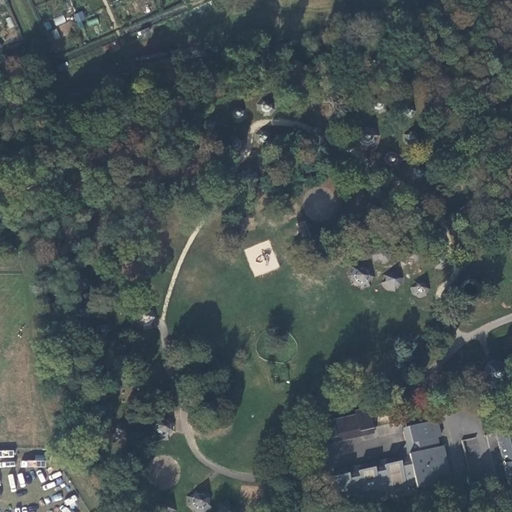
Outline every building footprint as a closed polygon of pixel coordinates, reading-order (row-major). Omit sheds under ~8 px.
[(82,11),(74,15),(78,22),(85,19),(82,11)] [(373,112),(381,114),(388,110),(390,102),(386,96),(378,94),(371,97),(369,105),(373,112)] [(260,112),(266,116),(273,114),(277,109),(275,101),(269,97),(262,99),(258,105),(260,112)] [(401,116),(408,119),(415,117),(418,110),(415,103),(409,100),(402,103),(399,109),(401,116)] [(231,119),(236,123),(244,122),(248,117),(247,109),(242,105),(234,106),(230,111),(231,119)] [(203,132),(209,135),(216,134),(220,128),(218,121),(212,117),(205,119),(201,125),(203,132)] [(360,147),(370,150),(379,145),(382,136),(377,127),(367,123),(358,128),(355,138),(360,147)] [(406,142),(412,146),(419,145),(424,139),(423,132),(417,127),(409,128),(405,134),(406,142)] [(258,142),(263,146),(271,146),(275,140),(274,133),(269,128),(261,129),(257,135),(258,142)] [(226,151),(233,156),(241,154),(246,148),(245,139),(238,134),(229,135),(224,142),(226,151)] [(384,166),(391,170),(399,167),(403,160),(401,152),(393,148),(386,151),(382,158),(384,166)] [(415,179),(422,180),(428,175),(429,168),(424,163),(417,162),(411,167),(411,174),(415,179)] [(239,186),(248,191),(258,189),(263,180),(261,170),(252,165),(242,168),(237,177),(239,186)] [(404,255),(408,261),(416,262),(422,257),(423,249),(418,243),(410,243),(404,248),(404,255)] [(376,263),(384,265),(390,261),(392,254),(388,247),(380,246),(374,250),(372,257),(376,263)] [(435,266),(442,268),(449,263),(450,256),(445,250),(438,248),(432,253),(430,260),(435,266)] [(110,272),(111,278),(118,272),(120,264),(115,266),(111,262),(114,258),(106,256),(100,261),(98,269),(103,276),(107,270),(110,272)] [(352,285),(361,289),(371,285),(375,275),(371,266),(361,262),(352,266),(348,275),(352,285)] [(383,282),(389,289),(397,289),(404,284),(404,275),(399,269),(390,268),(384,274),(383,282)] [(79,289),(85,293),(93,292),(90,289),(93,284),(96,286),(96,279),(92,275),(84,276),(85,280),(83,283),(79,281),(79,289)] [(413,295),(420,298),(427,296),(431,289),(428,282),(422,279),(415,281),(411,288),(413,295)] [(479,294),(479,291),(479,289),(478,287),(477,285),(475,283),(473,282),(470,282),(468,283),(466,284),(464,285),(463,287),(462,290),(463,292),(463,295),(465,296),(467,298),(469,299),(471,299),(474,298),(476,297),(478,296),(479,294)] [(114,297),(111,296),(113,303),(120,306),(126,303),(129,297),(126,291),(120,288),(113,291),(116,293),(114,297)] [(82,317),(81,321),(89,318),(91,312),(88,304),(85,308),(81,306),(81,302),(75,306),(72,312),(74,319),(77,315),(82,317)] [(142,324),(141,329),(147,330),(153,328),(150,324),(154,318),(158,317),(154,315),(152,309),(156,306),(151,303),(145,302),(145,306),(138,308),(136,306),(132,314),(133,323),(136,321),(142,324)] [(102,341),(109,341),(115,336),(111,336),(111,330),(115,329),(111,324),(103,323),(98,327),(101,328),(101,333),(97,334),(102,341)] [(481,381),(490,388),(500,387),(507,379),(506,368),(498,361),(487,362),(480,371),(481,381)] [(109,380),(116,385),(121,384),(125,377),(121,377),(121,373),(125,371),(119,367),(112,368),(108,373),(111,373),(112,378),(109,380)] [(144,390),(150,389),(148,386),(151,383),(154,383),(153,377),(148,373),(141,374),(137,379),(138,386),(144,390)] [(167,404),(167,407),(174,406),(179,397),(175,396),(174,392),(175,390),(170,387),(162,389),(158,395),(160,403),(164,401),(167,404)] [(103,414),(110,417),(116,415),(113,412),(115,408),(120,407),(117,401),(109,398),(104,401),(107,405),(105,408),(101,408),(103,414)] [(320,420),(325,440),(339,436),(339,434),(361,429),(361,431),(376,428),(371,408),(358,411),(359,415),(335,420),(335,417),(320,420)] [(160,436),(159,440),(170,440),(168,436),(172,432),(175,432),(176,421),(167,414),(167,417),(161,417),(161,414),(152,419),(151,423),(151,433),(154,432),(160,436)] [(438,418),(410,425),(414,441),(418,440),(420,450),(411,452),(414,464),(404,467),(403,461),(386,465),(387,470),(378,473),(377,467),(361,471),(363,476),(352,479),(351,473),(334,478),(342,507),(359,502),(357,498),(367,495),(368,500),(384,496),(383,492),(392,489),(393,494),(409,490),(408,485),(418,483),(419,487),(453,479),(444,445),(440,446),(437,435),(442,434),(438,418)] [(112,434),(117,439),(124,438),(129,433),(125,432),(125,428),(129,426),(123,421),(118,422),(113,426),(116,427),(116,432),(112,434)] [(414,441),(410,425),(404,426),(411,452),(420,450),(418,440),(414,441)] [(339,436),(325,440),(326,445),(377,433),(376,428),(361,431),(361,429),(339,434),(339,436)] [(510,485),(511,484),(511,428),(498,432),(510,484),(510,485)] [(477,440),(465,442),(470,473),(478,472),(477,466),(492,464),(491,457),(481,459),(477,440)] [(333,472),(334,478),(351,473),(352,479),(363,476),(361,471),(377,467),(378,473),(387,470),(386,465),(403,461),(404,467),(414,464),(411,452),(333,472)] [(195,511),(208,511),(214,506),(209,504),(210,497),(214,495),(206,488),(204,491),(196,491),(191,496),(187,495),(187,507),(190,506),(196,511),(195,511)] [(165,511),(176,511),(176,508),(178,507),(177,502),(170,497),(162,498),(163,506),(166,507),(166,511),(165,511)] [(242,511),(243,511),(240,507),(237,510),(233,506),(233,502),(222,502),(218,511),(221,511),(242,511)]
